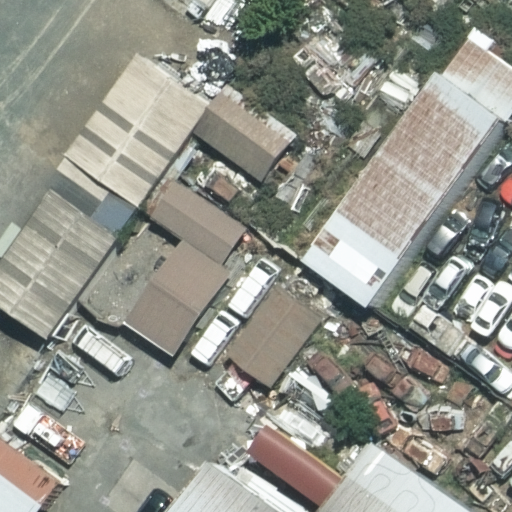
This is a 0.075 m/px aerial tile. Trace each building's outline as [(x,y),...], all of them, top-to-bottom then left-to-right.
[(511,145),(511,61),(484,42),(321,269),(388,317),(511,145)] [(229,105),(150,48),(0,256),(0,308),(55,348),(229,105)] [(314,145),(246,96),(212,142),(280,192),(314,145)] [(270,229),(182,173),(150,223),(188,248),(135,330),(184,361),(270,229)] [(338,320),(294,288),(240,361),(283,393),(338,320)] [(467,511),(387,455),(346,511),(248,511),(221,492),(206,511),(467,511)]
